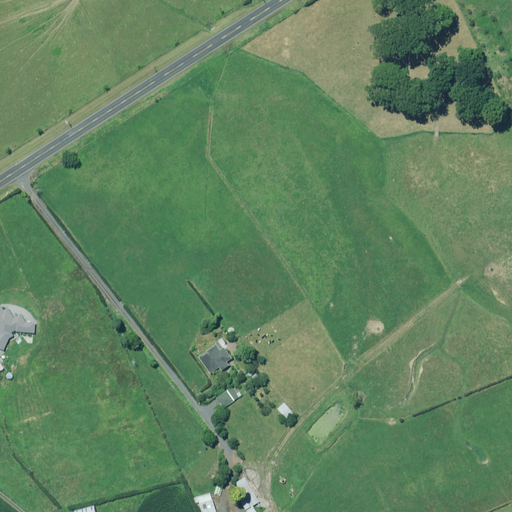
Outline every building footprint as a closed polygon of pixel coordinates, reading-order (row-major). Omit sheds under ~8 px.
[(10,342),(12,345),(17,342),(14,336),(13,333),(15,332),(36,333),(36,324),(27,322),(22,314),(15,318),(9,308),(5,311),(2,307),(0,308),(0,331),(1,331),(1,333),(0,333),(0,348),(5,351),(9,342),(10,342)] [(224,349),(220,343),(200,357),(211,373),(220,367),(223,370),(229,366),(227,362),(233,358),(226,348),(224,349)] [(237,394),(233,387),(217,398),(224,409),(243,396),(240,392),(237,394)] [(295,413),(285,403),(279,409),(288,419),(295,413)] [(247,511),(257,511),(254,506),(261,503),(247,477),(233,484),(247,511)] [(217,511),(212,494),(196,499),(197,504),(199,503),(202,511),(217,511)]
